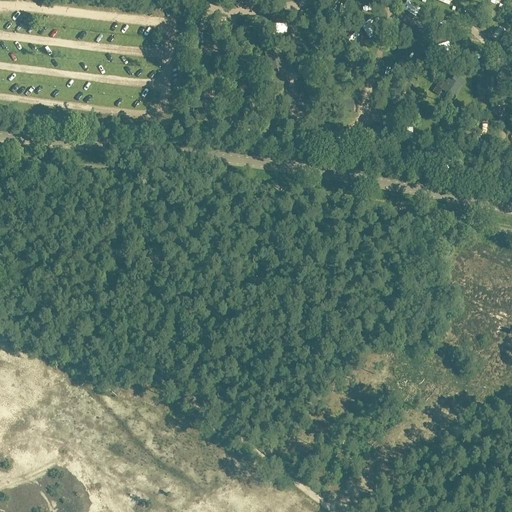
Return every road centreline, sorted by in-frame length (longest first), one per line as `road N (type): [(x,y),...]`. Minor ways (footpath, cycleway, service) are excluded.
road 1 (tertiary): [(511,210),(264,163),(0,137)]
road 2 (track): [(332,511),(147,368),(0,274)]
